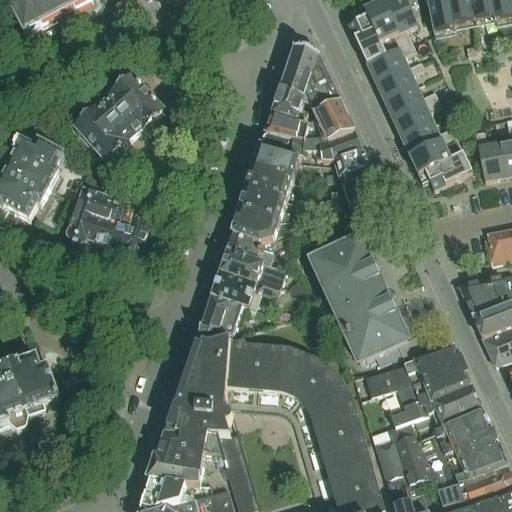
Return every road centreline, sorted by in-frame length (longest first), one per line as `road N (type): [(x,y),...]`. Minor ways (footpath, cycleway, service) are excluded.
road 1 (residential): [(0,105),(117,55),(191,57),(260,74)]
road 2 (residential): [(260,74),(175,331)]
road 3 (residential): [(419,220),(323,20)]
road 4 (residential): [(175,331),(123,479),(91,511)]
road 5 (residential): [(175,331),(0,290)]
road 6 (residential): [(511,419),(443,280)]
